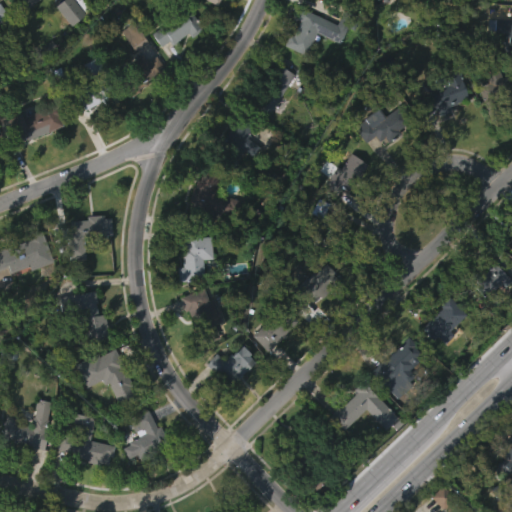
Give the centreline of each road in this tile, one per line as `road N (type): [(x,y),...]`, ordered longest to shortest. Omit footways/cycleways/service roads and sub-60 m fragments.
road 1 (residential): [(0,481),(98,501),(175,489),(230,446),(511,170)]
road 2 (residential): [(292,511),(195,410),(158,353),(139,298),(137,232),(164,128),(211,85),(265,0)]
road 3 (residential): [(414,268),(390,226),(393,195),(442,163),(465,163),(496,186)]
road 4 (primary): [(376,511),(511,386)]
road 5 (residential): [(0,203),(122,155),(164,128)]
road 6 (primary): [(511,345),(407,443)]
